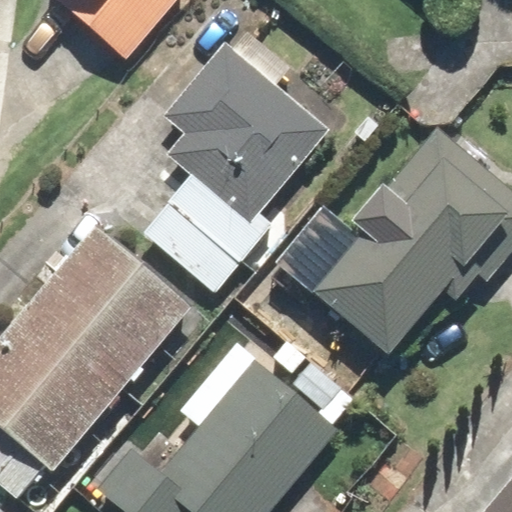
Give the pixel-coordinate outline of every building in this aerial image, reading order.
[(67,0),(139,58),(185,0),(67,0)] [(337,130),(286,87),(298,73),(245,29),(168,120),(189,137),(176,153),(201,174),(154,229),(223,286),(243,261),(258,274),(290,236),(265,215),(337,130)] [(468,301),(511,250),(511,185),(447,128),(318,274),(403,349),(456,290),(468,301)] [(0,354),(0,473),(26,496),(54,463),(62,469),(200,306),(107,227),(0,354)] [(110,488),(138,511),(272,511),(344,430),(244,343),(183,413),(203,431),(167,472),(142,451),(110,488)] [(0,511),(25,511),(0,490),(0,511)] [(511,511),(511,490),(493,511),(511,511)]
